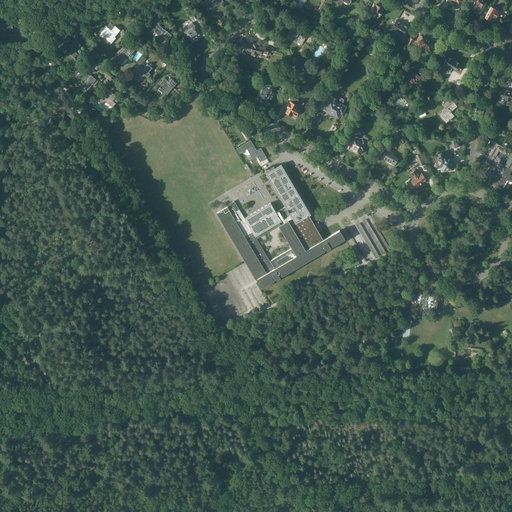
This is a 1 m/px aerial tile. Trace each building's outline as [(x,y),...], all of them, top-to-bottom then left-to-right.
[(206,2),(205,3),(207,5),(209,10),(223,3),(223,2),(221,0),(210,0),(206,2)] [(480,13),(481,13),(486,3),(482,1),(482,0),(477,0),(477,1),(475,0),(473,4),(475,5),(473,8),(477,11),(475,13),(479,15),(480,13)] [(375,4),(371,12),(372,13),(371,14),(373,15),(373,16),(375,17),(376,17),(377,18),(377,19),(378,20),(383,11),(383,10),(383,9),(375,4)] [(501,18),(503,15),(504,12),(501,10),(500,12),(491,7),(485,18),(491,21),(491,23),(493,23),(495,23),(495,22),(495,20),(497,17),(499,16),(501,18)] [(197,18),(191,9),(190,8),(188,10),(195,19),(197,18)] [(397,20),(392,28),(397,30),(397,31),(399,32),(400,32),(400,33),(402,34),(403,34),(404,34),(401,38),(404,40),(409,30),(407,29),(408,27),(397,20)] [(155,25),(151,29),(155,32),(153,34),(157,38),(166,46),(170,42),(168,40),(172,36),(167,31),(166,33),(164,31),(165,30),(156,22),(154,24),(155,25)] [(13,23),(0,23),(0,31),(13,31),(13,23)] [(192,23),(184,29),(187,32),(186,32),(186,33),(186,32),(192,40),(201,34),(202,33),(201,33),(196,26),(196,25),(195,25),(195,26),(192,23)] [(99,31),(106,37),(105,38),(111,43),(116,38),(114,36),(116,34),(117,35),(121,30),(115,26),(112,30),(106,25),(104,28),(103,27),(99,31)] [(298,29),(293,26),(286,37),(287,37),(287,36),(297,42),(297,43),(298,41),(303,43),(307,36),(300,31),(299,32),(297,31),(298,29)] [(310,30),(309,32),(308,34),(317,39),(319,35),(310,30)] [(423,37),(420,36),(416,42),(423,46),(423,47),(425,48),(426,47),(432,51),(436,45),(433,43),(433,42),(432,42),(431,42),(425,39),(425,38),(423,37)] [(67,51),(74,58),(78,54),(75,51),(76,49),(77,49),(81,45),(76,40),(75,42),(73,40),(68,37),(64,41),(61,45),(68,50),(67,51)] [(257,55),(257,54),(261,55),(261,53),(267,54),(267,55),(270,55),(271,51),(273,52),(274,49),(258,45),(259,45),(254,43),(254,45),(247,44),(242,38),(239,40),(244,45),(243,53),(247,54),(247,52),(252,53),(252,54),(257,55)] [(415,41),(410,38),(405,47),(410,50),(415,41)] [(122,64),(128,57),(130,60),(134,55),(132,54),(136,49),(130,45),(127,49),(125,47),(124,48),(125,49),(123,50),(118,56),(120,58),(118,60),(122,64)] [(147,63),(146,66),(142,63),(146,59),(143,56),(137,63),(142,66),(141,67),(142,67),(140,69),(140,68),(135,75),(137,76),(135,79),(139,82),(144,76),(147,78),(151,74),(149,73),(153,68),(147,63)] [(443,74),(445,71),(446,71),(447,72),(448,72),(448,71),(449,71),(451,72),(452,70),(453,70),(454,71),(456,72),(457,70),(458,70),(459,70),(460,70),(461,69),(461,68),(461,67),(459,66),(460,63),(456,61),(456,60),(456,59),(455,58),(454,58),(453,58),(452,58),(452,59),(447,56),(442,67),(440,65),(438,68),(437,70),(438,71),(443,74)] [(87,91),(93,84),(95,86),(98,82),(96,80),(96,79),(91,75),(90,77),(88,75),(89,74),(80,68),(78,71),(80,73),(78,76),(84,80),(86,81),(82,87),(87,91)] [(166,97),(172,89),(171,89),(172,87),(173,88),(177,83),(170,77),(168,80),(165,78),(159,84),(161,86),(159,88),(158,90),(162,93),(162,94),(166,97)] [(262,92),(260,96),(261,97),(265,99),(264,101),(268,103),(270,100),(272,101),(275,95),(273,94),(275,92),(273,91),(276,86),(269,82),(264,93),(262,92)] [(296,84),(289,95),(289,97),(292,98),(285,109),(286,110),(285,112),(291,116),(293,114),(296,116),(300,110),(304,103),(292,97),(299,85),(296,84)] [(501,95),(500,97),(511,100),(511,90),(511,91),(503,89),(502,91),(501,91),(500,95),(501,95)] [(344,99),(340,97),(328,90),(325,95),(331,99),(325,110),(326,111),(327,112),(328,112),(329,112),(333,114),(334,115),(334,116),(336,117),(337,116),(338,117),(339,117),(340,117),(341,117),(342,116),(342,115),(342,114),(342,113),(342,112),(343,111),(344,110),(344,109),(344,108),(345,107),(341,105),(341,104),(344,99)] [(107,91),(105,93),(102,97),(100,96),(97,100),(98,101),(98,102),(102,104),(105,101),(113,107),(114,106),(115,105),(116,103),(120,99),(117,96),(112,92),(110,94),(107,91)] [(454,102),(446,109),(440,114),(446,122),(453,116),(450,112),(457,106),(454,102)] [(346,136),(349,137),(357,123),(355,121),(349,130),(346,136)] [(350,145),(350,146),(353,148),(352,149),(355,151),(354,151),(355,152),(357,153),(358,153),(358,152),(360,154),(363,149),(364,149),(365,147),(366,144),(365,144),(367,141),(369,138),(363,135),(362,138),(356,135),(354,138),(352,142),(351,142),(350,144),(350,145)] [(250,154),(252,153),(253,153),(257,151),(257,150),(251,140),(237,149),(239,153),(247,149),(250,154)] [(450,141),(449,142),(450,148),(452,148),(457,147),(456,140),(450,141)] [(511,150),(511,152),(491,140),(487,146),(492,149),(488,157),(494,160),(499,151),(510,157),(504,166),(507,167),(511,158),(511,157),(511,150)] [(398,158),(393,155),(394,154),(393,153),(392,152),(393,150),(388,147),(382,158),(387,161),(388,159),(395,163),(394,165),(398,158)] [(261,148),(257,150),(257,151),(253,153),(252,153),(250,154),(253,159),(259,155),(262,161),(267,158),(261,148)] [(450,155),(449,151),(445,152),(446,156),(444,157),(443,152),(434,154),(436,162),(439,162),(441,171),(443,171),(443,172),(445,171),(446,170),(448,170),(449,171),(451,170),(451,169),(453,169),(451,159),(450,159),(449,155),(450,155)] [(420,154),(416,156),(420,166),(425,165),(420,154)] [(504,172),(504,171),(507,167),(504,166),(494,160),(488,157),(485,161),(490,164),(484,175),(489,177),(490,176),(491,176),(496,167),(504,172)] [(345,239),(340,230),(339,230),(323,240),(309,216),(311,215),(311,214),(281,165),(281,164),(275,168),(274,166),(271,167),(271,168),(272,169),(266,173),(285,207),(276,212),(271,203),(270,203),(244,218),(234,201),(227,205),(227,207),(216,213),(256,280),(257,279),(262,289),(262,288),(274,281),(274,282),(274,281),(274,280),(276,279),(277,281),(277,280),(280,278),(281,278),(280,277),(282,275),(282,277),(283,276),(282,276),(324,252),(325,251),(324,250),(326,249),(327,251),(327,250),(331,248),(330,247),(332,246),(333,247),(333,246),(345,239),(345,240),(345,239)] [(504,171),(504,172),(496,185),(501,188),(506,179),(511,182),(511,175),(509,174),(511,170),(507,167),(504,171)] [(411,182),(412,183),(416,188),(427,179),(421,173),(419,175),(415,170),(411,173),(415,178),(411,182)] [(413,300),(412,302),(419,303),(418,308),(425,309),(424,316),(426,317),(427,312),(431,313),(432,309),(436,310),(436,312),(439,312),(439,311),(443,311),(443,310),(446,311),(446,309),(451,310),(452,304),(454,304),(454,302),(452,302),(453,297),(443,296),(443,297),(440,296),(440,297),(427,296),(428,291),(425,290),(425,294),(419,293),(418,296),(418,301),(413,300)]
